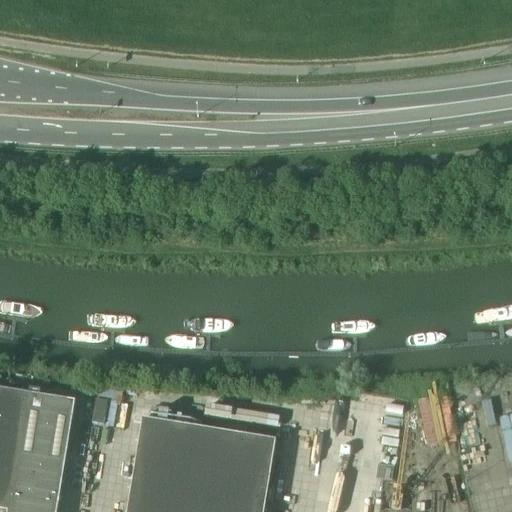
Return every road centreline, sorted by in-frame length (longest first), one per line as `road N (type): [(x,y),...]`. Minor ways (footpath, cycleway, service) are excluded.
road 1 (primary): [(0,130),(258,136),(392,112)]
road 2 (primary): [(392,112),(86,96),(0,82)]
road 3 (primary): [(392,112),(511,99)]
